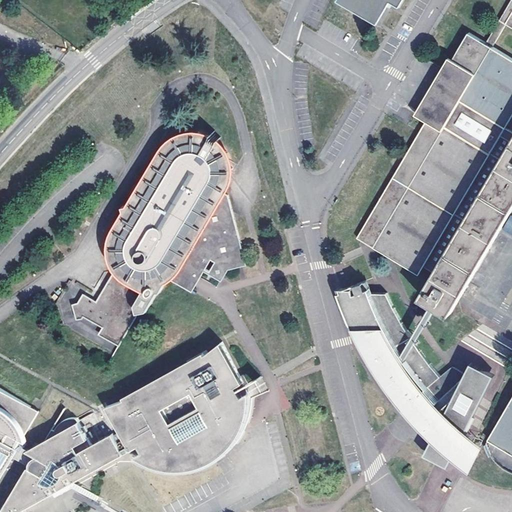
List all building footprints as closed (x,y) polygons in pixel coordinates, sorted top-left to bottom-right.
[(405,0),(336,0),(377,24),(388,6),(390,2),(401,8),(405,0)] [(421,133),(358,238),(368,244),(372,246),(420,275),(424,268),(435,274),(422,297),(435,304),(437,306),(439,307),(451,314),(502,229),(511,215),(511,212),(511,1),(488,43),(469,32),(451,63),(447,61),(443,67),(428,92),(416,111),(413,117),(426,126),(421,133)] [(341,29),(326,20),(320,30),(335,39),(341,29)] [(99,336),(120,348),(139,315),(144,314),(155,296),(159,294),(164,287),(171,280),(173,282),(193,293),(198,284),(204,272),(221,282),(229,270),(241,267),(246,266),(229,196),(226,194),(229,189),(231,182),(232,177),(232,171),(231,165),(230,161),(229,158),(226,153),(223,148),(221,145),(216,142),(217,139),(209,134),(207,137),(203,135),(199,134),(196,134),(190,133),(185,134),(181,134),(177,136),(171,138),(166,141),(159,149),(123,209),(118,209),(120,214),(111,230),(108,235),(106,241),(105,248),(105,254),(106,260),(108,266),(112,275),(97,301),(85,294),(79,304),(74,306),(79,321),(85,320),(86,318),(104,328),(99,336)] [(511,215),(502,229),(511,234),(511,215)] [(488,447),(470,431),(499,375),(487,369),(475,363),(469,375),(454,366),(441,376),(415,340),(410,334),(388,294),(374,294),(372,289),(370,290),(367,282),(358,285),(360,293),(357,294),(355,288),(346,288),(342,288),(343,292),(340,293),(350,321),(354,328),(364,350),(377,371),(394,396),(408,413),(417,424),(419,423),(435,440),(433,444),(427,456),(442,464),(451,468),(456,458),(462,463),(464,464),(475,473),(488,447)] [(439,307),(435,304),(404,355),(407,360),(439,307)] [(30,405),(0,387),(0,478),(15,455),(20,458),(31,465),(7,504),(5,507),(6,508),(6,509),(14,504),(17,509),(11,511),(15,511),(20,510),(54,492),(60,488),(70,484),(75,486),(75,484),(77,482),(78,479),(126,453),(133,449),(140,445),(143,451),(135,456),(143,462),(151,465),(167,469),(178,470),(190,469),(203,466),(212,462),(221,456),(228,451),(236,443),(242,434),(244,430),(246,424),(252,408),(253,396),(247,400),(240,404),(236,396),(232,389),(239,385),(245,381),(244,378),(223,341),(210,351),(124,399),(108,405),(108,406),(122,430),(119,432),(115,434),(114,432),(93,443),(86,430),(88,429),(86,425),(83,426),(80,421),(78,417),(74,416),(69,417),(66,418),(63,419),(59,424),(55,429),(53,428),(48,438),(30,448),(25,445),(21,443),(22,442),(25,436),(31,439),(31,434),(29,428),(39,410),(37,409),(30,405)] [(511,402),(490,441),(511,453),(511,402)]
